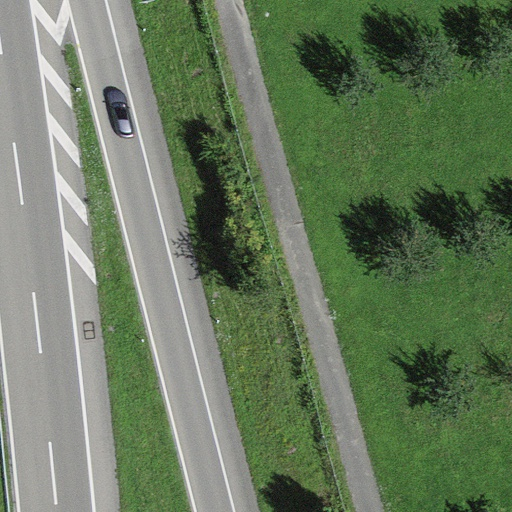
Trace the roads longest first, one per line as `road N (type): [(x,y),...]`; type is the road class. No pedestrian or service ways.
road 1 (motorway): [(220,511),(87,0)]
road 2 (motorway): [(58,511),(0,39)]
